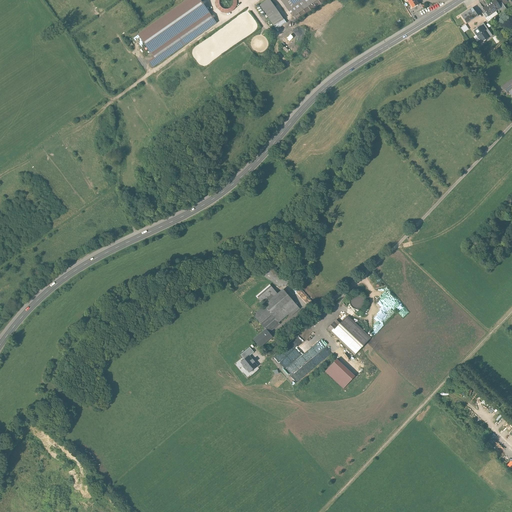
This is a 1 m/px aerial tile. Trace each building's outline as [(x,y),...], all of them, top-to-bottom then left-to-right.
[(217,22),(201,0),(185,0),(136,35),(157,64),(217,22)] [(215,0),(216,11),(237,11),(236,0),(215,0)] [(286,22),(271,0),(266,0),(260,5),(277,29),(286,22)] [(282,0),(293,15),(315,0),(282,0)] [(419,5),(415,0),(410,0),(408,1),(411,7),(412,9),(419,5)] [(485,14),(488,17),(494,13),(498,10),(501,15),(507,11),(504,7),(509,3),(506,0),(493,0),(494,0),(482,9),(485,14)] [(420,4),(419,5),(412,9),(411,7),(407,10),(411,16),(424,9),(420,4)] [(470,8),(461,15),(467,23),(476,16),(470,8)] [(488,17),(485,14),(483,15),(489,24),(498,18),(494,13),(488,17)] [(485,30),(482,26),(473,32),(481,43),(488,38),(483,31),(485,30)] [(511,80),(502,88),(507,94),(511,90),(511,80)] [(394,274),(388,280),(392,284),(398,278),(394,274)] [(267,305),(265,307),(278,322),(288,313),(290,316),(297,310),(282,292),(278,296),(271,288),(260,297),(267,305)] [(349,304),(350,306),(352,308),(354,309),(357,309),(359,309),(361,307),(363,306),(364,303),(364,301),(363,298),(362,296),(360,295),(357,294),(355,294),(352,295),(351,297),(349,299),(349,301),(349,304)] [(255,316),(268,331),(278,322),(265,307),(255,316)] [(335,316),(325,326),(354,354),(371,337),(346,313),(339,320),(335,316)] [(270,339),(264,331),(254,339),(260,347),(270,339)] [(298,369),(326,348),(315,332),(313,333),(314,336),(313,337),(314,340),(310,343),(312,346),(296,358),(300,363),(296,366),(298,369)] [(503,418),(498,423),(503,428),(508,423),(503,418)]
